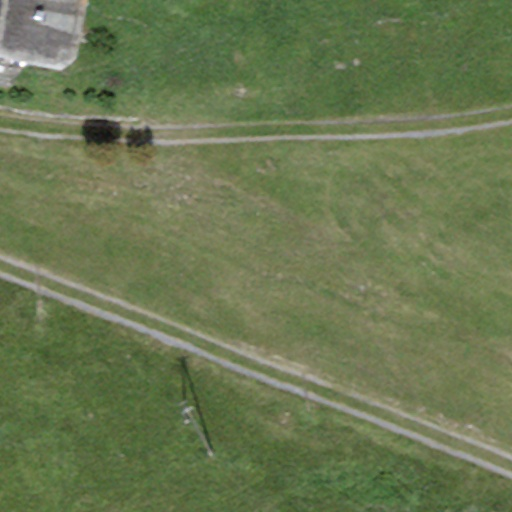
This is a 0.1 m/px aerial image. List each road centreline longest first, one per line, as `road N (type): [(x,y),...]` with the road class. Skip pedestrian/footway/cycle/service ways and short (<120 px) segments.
road 1 (track): [(0,270),(511,465)]
road 2 (track): [(0,125),(229,134),(511,110)]
